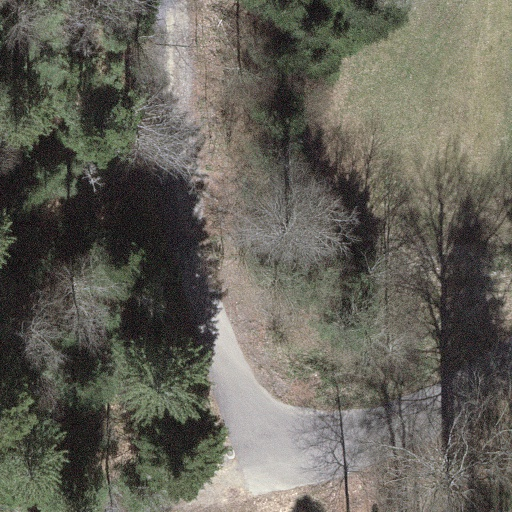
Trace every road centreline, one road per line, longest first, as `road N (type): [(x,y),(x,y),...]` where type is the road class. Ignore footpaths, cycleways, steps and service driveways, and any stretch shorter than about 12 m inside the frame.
road 1 (track): [(261,438),(205,311),(166,0)]
road 2 (track): [(511,365),(380,441),(298,454),(261,438)]
road 3 (track): [(261,438),(215,479),(108,511)]
